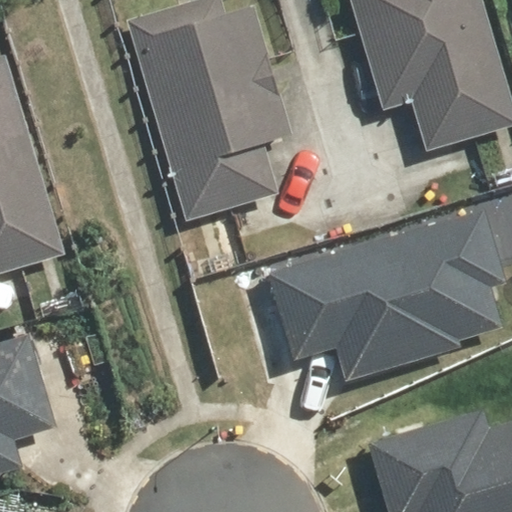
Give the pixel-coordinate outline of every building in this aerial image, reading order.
[(279,79),(252,0),(240,0),(122,41),(186,226),(280,194),(265,150),(290,141),(270,82),(279,79)] [(349,0),(379,112),(411,103),(424,153),(511,130),(511,105),(484,0),(349,0)] [(0,270),(56,257),(6,56),(0,57),(0,270)] [(446,357),(494,329),(499,274),(486,214),(265,261),(284,351),(337,340),(345,379),(446,357)] [(0,344),(0,472),(23,467),(17,443),(54,433),(30,337),(0,344)] [(481,401),(362,442),(383,511),(511,511),(511,421),(490,429),(481,401)]
